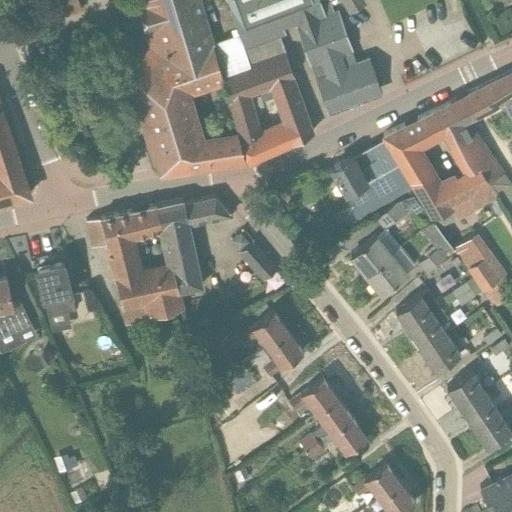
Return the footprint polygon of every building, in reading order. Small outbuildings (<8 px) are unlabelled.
[(48,0),(54,18),(81,9),(78,0),(48,0)] [(134,0),(133,1),(141,24),(179,12),(189,16),(203,12),(199,0),(134,0)] [(322,5),(320,0),(227,0),(239,33),(244,46),(279,34),(286,31),(284,27),(296,23),(327,112),(382,92),(369,55),(356,59),(338,9),(333,10),(330,2),(322,5)] [(343,0),(350,10),(364,2),(362,0),(343,0)] [(161,171),(247,159),(240,134),(202,140),(185,87),(222,76),(220,67),(212,42),(203,12),(189,16),(179,12),(141,24),(149,47),(138,50),(139,54),(126,58),(161,171)] [(239,33),(212,42),(220,67),(283,44),(279,34),(244,46),(239,33)] [(222,76),(240,134),(247,159),(247,160),(313,131),(293,74),(283,44),(220,67),(222,76)] [(511,71),(453,100),(433,110),(443,132),(466,175),(481,167),(490,182),(497,195),(511,186),(503,175),(462,120),(503,101),(511,118),(511,117),(511,71)] [(0,201),(29,194),(0,103),(0,201)] [(428,140),(443,132),(433,110),(383,134),(431,215),(451,206),(457,217),(497,195),(490,182),(481,167),(466,175),(457,180),(455,177),(439,186),(415,146),(428,140)] [(347,227),(412,190),(383,137),(331,166),(353,205),(339,213),(347,227)] [(384,227),(385,226),(403,211),(417,200),(413,194),(395,201),(376,216),(384,227)] [(163,230),(189,224),(231,214),(215,195),(184,202),(183,198),(157,204),(162,228),(163,230)] [(131,235),(162,228),(157,204),(100,216),(121,304),(120,304),(125,324),(150,316),(184,308),(180,291),(172,267),(141,274),(131,235)] [(453,250),(432,219),(421,228),(425,235),(428,233),(437,246),(417,262),(425,272),(445,256),(453,250)] [(196,255),(189,224),(163,230),(171,261),(196,255)] [(391,253),(400,246),(385,226),(384,227),(375,234),(350,254),(366,273),(391,253)] [(453,248),(472,276),(477,282),(482,289),(493,306),(511,294),(511,285),(504,273),(476,232),(453,248)] [(306,244),(314,255),(325,248),(317,236),(306,244)] [(240,252),(252,266),(265,254),(254,241),(240,252)] [(414,263),(400,246),(391,253),(366,273),(381,292),(406,272),(405,271),(414,263)] [(265,254),(252,266),(263,279),(277,267),(265,254)] [(172,267),(180,291),(203,286),(196,255),(171,261),(172,267)] [(449,260),(453,266),(460,261),(456,256),(449,260)] [(48,318),(75,312),(63,262),(36,268),(48,318)] [(11,302),(6,275),(0,275),(0,334),(16,327),(17,330),(31,324),(20,300),(11,302)] [(442,296),(447,303),(477,282),(472,276),(442,296)] [(477,282),(447,303),(452,310),(482,289),(477,282)] [(408,329),(441,307),(440,306),(439,307),(427,288),(395,309),(408,329)] [(422,349),(446,333),(439,322),(447,317),(441,307),(408,329),(422,349)] [(259,336),(266,346),(288,330),(273,309),(240,334),(247,345),(259,336)] [(488,344),(501,334),(496,327),(482,336),(488,344)] [(288,330),(266,346),(276,358),(264,368),(269,375),(303,350),(288,330)] [(446,333),(422,349),(435,369),(460,353),(446,333)] [(483,365),(496,356),(495,354),(509,344),(504,337),(477,356),(483,365)] [(446,386),(460,406),(484,390),(471,369),(446,386)] [(306,401),(314,412),(336,395),(322,375),(288,400),(295,410),(306,401)] [(200,396),(208,407),(221,398),(213,386),(200,396)] [(498,410),(484,390),(460,406),(473,426),(498,410)] [(351,415),(336,395),(314,412),(322,423),(311,432),(310,431),(298,440),(305,450),(318,440),(329,432),(351,415)] [(487,446),(511,430),(511,429),(498,410),(473,426),(487,446)] [(351,415),(329,432),(334,440),(343,452),(366,435),(351,415)] [(144,431),(126,436),(130,452),(148,447),(144,431)] [(310,458),(323,448),(318,440),(305,450),(310,458)] [(66,457),(54,461),(58,472),(77,465),(73,456),(66,458),(66,457)] [(369,486),(378,498),(400,481),(385,461),(352,486),(358,494),(369,486)] [(239,481),(249,476),(245,467),(234,472),(239,481)] [(511,511),(511,475),(505,478),(503,475),(479,487),(487,501),(491,499),(498,511),(511,511)] [(400,481),(378,498),(386,509),(382,511),(400,511),(415,501),(400,481)]
